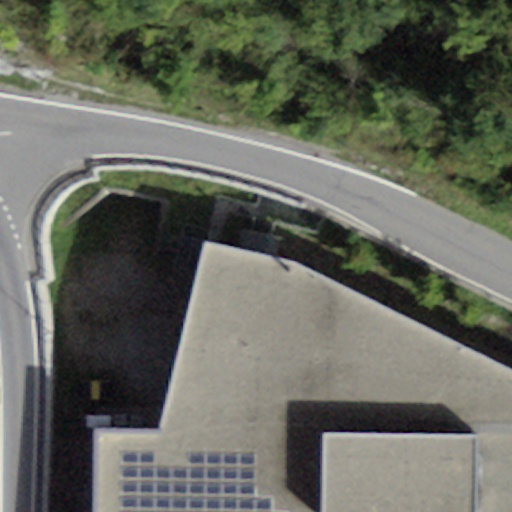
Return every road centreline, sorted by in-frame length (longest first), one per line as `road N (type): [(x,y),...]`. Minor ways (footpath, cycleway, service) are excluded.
road 1 (tertiary): [(511,260),(319,178),(215,150),(120,132),(0,135)]
road 2 (unknown): [(343,511),(347,425),(322,390),(283,380),(235,385),(217,404),(201,429),(186,511)]
